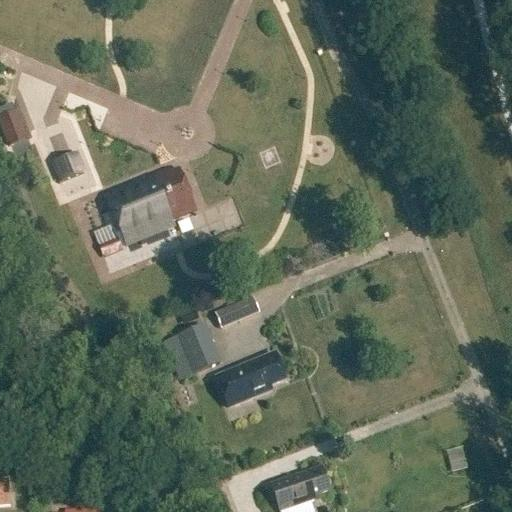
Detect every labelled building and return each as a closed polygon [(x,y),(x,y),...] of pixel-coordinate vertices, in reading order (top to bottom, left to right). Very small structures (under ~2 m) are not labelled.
[(0,116),(0,133),(6,147),(24,140),(22,136),(24,135),(14,110),(0,116)] [(51,165),(59,186),(84,177),(76,155),(51,165)] [(107,198),(127,246),(173,227),(171,224),(194,215),(180,182),(175,184),(170,172),(107,198)] [(98,248),(103,260),(122,252),(117,240),(98,248)] [(252,301),(214,316),(220,332),(258,317),(252,301)] [(176,340),(191,378),(220,366),(204,329),(176,340)] [(216,380),(228,409),(271,392),(269,388),(285,381),(274,356),(216,380)] [(447,459),(449,467),(459,465),(457,456),(447,459)] [(270,487),(278,511),(285,511),(311,503),(314,499),(328,494),(320,470),(270,487)] [(6,483),(0,483),(0,506),(8,506),(6,483)] [(95,506),(104,508),(107,497),(98,495),(95,506)]
